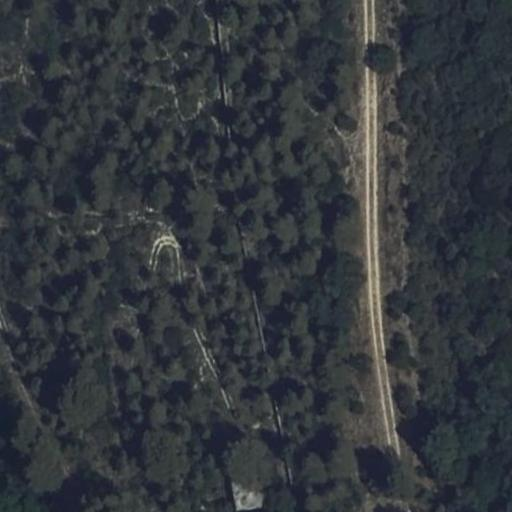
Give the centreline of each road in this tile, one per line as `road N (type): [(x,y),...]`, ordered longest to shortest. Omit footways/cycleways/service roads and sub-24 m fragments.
road 1 (track): [(0,266),(60,467),(91,472),(118,443),(152,266),(168,241),(185,257),(191,299),(245,438)]
road 2 (track): [(368,0),(381,340),(403,511)]
